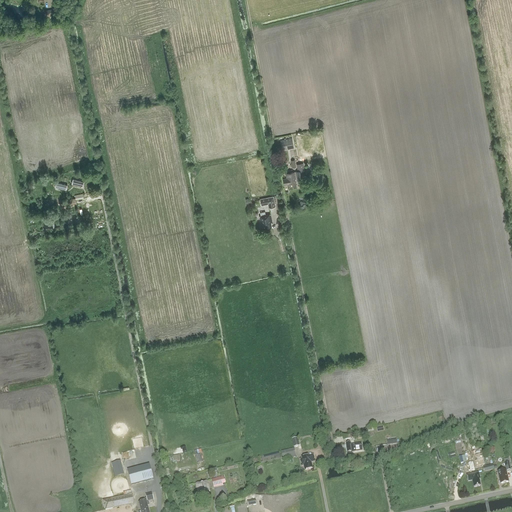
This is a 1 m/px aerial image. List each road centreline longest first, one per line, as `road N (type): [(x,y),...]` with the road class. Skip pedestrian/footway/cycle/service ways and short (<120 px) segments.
road 1 (track): [(242,0),(333,453)]
road 2 (unclassified): [(158,511),(154,447),(96,165)]
road 3 (track): [(63,0),(96,165)]
